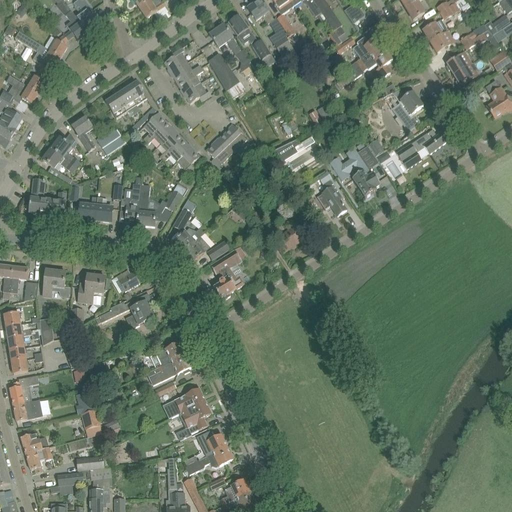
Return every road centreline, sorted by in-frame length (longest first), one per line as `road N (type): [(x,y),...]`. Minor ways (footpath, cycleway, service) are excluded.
road 1 (residential): [(205,335),(489,152)]
road 2 (tertiary): [(205,335),(178,287),(149,261),(0,236)]
road 3 (tertiary): [(290,511),(205,335)]
road 4 (residential): [(489,152),(373,0)]
road 5 (residential): [(12,169),(58,109),(129,62)]
